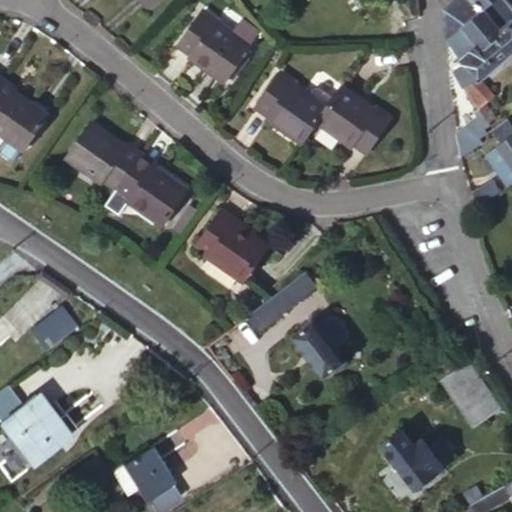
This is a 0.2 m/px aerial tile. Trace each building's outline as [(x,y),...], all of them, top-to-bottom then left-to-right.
[(453,0),(444,8),(446,37),(448,36),(462,24),(470,18),(491,0),(453,0)] [(491,0),(470,18),(462,24),(477,42),(482,38),(480,34),(496,20),(491,15),(507,0),(491,0)] [(511,1),(511,0),(507,0),(491,15),(496,20),(480,34),(482,38),(477,42),(480,47),(464,60),(475,74),(479,79),(511,52),(511,1)] [(212,18),(199,10),(179,40),(192,48),(190,53),(225,75),(247,41),(227,28),(226,30),(211,21),(212,18)] [(464,60),(480,47),(477,42),(462,24),(448,36),(460,56),(453,63),(456,67),(464,60)] [(475,74),(464,60),(456,67),(455,68),(463,85),(475,74)] [(316,121),(328,105),(308,91),(304,94),(291,84),(293,81),(280,71),(259,103),(270,110),(268,114),(304,139),(316,121)] [(492,94),(479,79),(475,74),(463,85),(465,88),(478,106),(492,94)] [(16,90),(0,79),(0,130),(7,135),(0,145),(0,148),(1,152),(14,162),(25,147),(25,148),(49,113),(30,101),(28,102),(15,94),(16,90)] [(328,105),(334,95),(318,84),(313,85),(308,91),(328,105)] [(360,102),(340,87),(335,95),(334,95),(328,105),(316,121),(352,146),(354,143),(365,151),(387,121),(373,111),(371,114),(359,105),(360,102)] [(492,94),(478,106),(481,110),(488,119),(502,107),(492,94)] [(469,149),(478,145),(492,136),(488,131),(484,125),(489,120),(488,119),(481,110),(478,106),(475,109),(478,113),(457,131),(462,154),(469,149)] [(511,123),(507,116),(493,127),(498,132),(503,140),(511,134),(511,123)] [(106,175),(120,184),(141,154),(127,144),(125,147),(110,136),(111,133),(94,120),(70,153),(104,178),(106,175)] [(488,131),(491,128),(493,127),(489,120),(484,125),(488,131)] [(493,127),(491,128),(488,131),(492,136),(498,132),(493,127)] [(511,134),(487,153),(510,183),(511,181),(511,134)] [(481,156),(478,145),(469,149),(462,154),(463,159),(465,166),(481,156)] [(109,199),(123,210),(132,198),(164,222),(188,189),(172,177),(169,180),(153,168),(155,164),(141,154),(120,184),(109,199)] [(480,204),(502,189),(494,177),(473,193),(480,204)] [(236,221),(223,211),(200,244),(211,252),(210,255),(210,256),(241,278),(266,244),(250,232),(247,235),(234,225),(236,221)] [(317,283),(306,269),(269,298),(246,316),(256,330),(317,283)] [(334,314),(322,323),(337,344),(349,336),(350,330),(340,316),(334,314)] [(322,323),(317,317),(295,333),(325,374),(347,358),(337,344),(322,323)] [(447,375),(457,390),(466,384),(486,412),(500,403),(471,360),(447,375)] [(477,419),(486,412),(466,384),(457,390),(477,419)] [(54,421),(34,395),(20,405),(5,385),(0,388),(0,423),(28,462),(73,428),(63,415),(54,421)] [(454,453),(438,432),(428,440),(423,435),(415,441),(402,424),(381,440),(416,484),(454,453)] [(169,483),(147,447),(119,463),(141,500),(146,497),(168,483),(169,483)] [(176,496),(168,483),(146,497),(154,511),(176,496)] [(480,511),(510,494),(505,484),(473,501),(480,511)]
